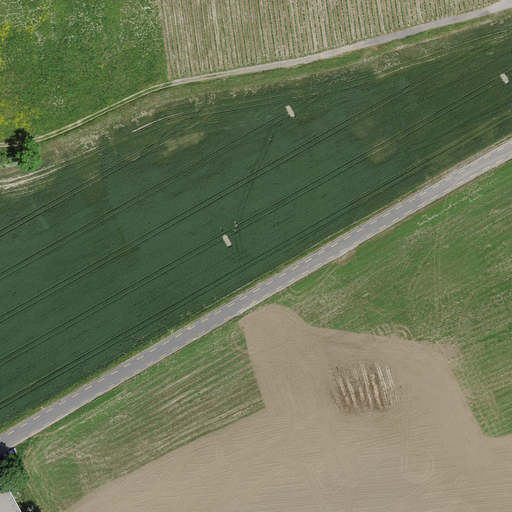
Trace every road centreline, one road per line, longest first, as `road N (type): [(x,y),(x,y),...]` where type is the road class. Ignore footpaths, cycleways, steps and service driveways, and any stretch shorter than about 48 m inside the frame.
road 1 (unclassified): [(0,444),(511,149)]
road 2 (track): [(0,144),(57,131),(175,82),(317,57),(511,2)]
